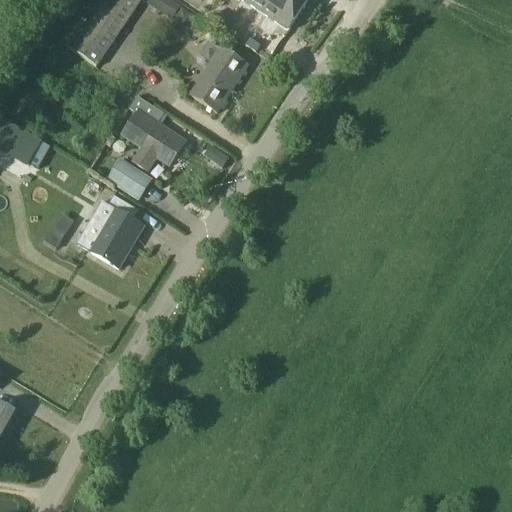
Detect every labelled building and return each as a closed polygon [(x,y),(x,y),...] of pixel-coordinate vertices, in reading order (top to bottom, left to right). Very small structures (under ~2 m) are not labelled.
[(104,0),(69,52),(98,71),(145,0),(104,0)] [(150,0),(146,7),(172,23),(181,8),(167,0),(150,0)] [(237,0),(289,34),(311,0),(237,0)] [(175,23),(181,27),(190,25),(194,19),(182,11),(175,23)] [(221,51),(190,99),(217,116),(248,69),(221,51)] [(185,146),(157,127),(164,117),(137,100),(129,112),(137,117),(123,139),(143,152),(134,166),(148,174),(157,161),(169,169),(185,146)] [(229,161),(220,155),(213,166),(222,172),(229,161)] [(120,162),(115,170),(107,184),(137,203),(151,181),(120,162)] [(83,192),(100,202),(107,190),(90,180),(83,192)] [(144,230),(133,224),(139,214),(114,199),(108,209),(102,206),(77,248),(119,273),(144,230)] [(51,234),(44,244),(57,252),(63,241),(51,234)] [(0,450),(18,419),(0,408),(0,450)]
